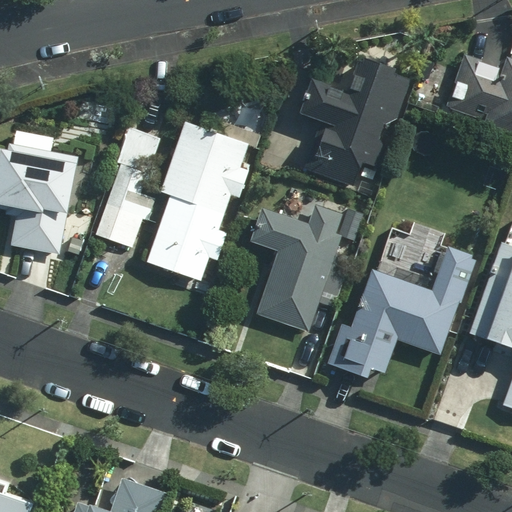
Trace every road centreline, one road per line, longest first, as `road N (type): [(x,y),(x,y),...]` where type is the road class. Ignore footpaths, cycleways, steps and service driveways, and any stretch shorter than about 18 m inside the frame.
road 1 (residential): [(474,511),(0,342)]
road 2 (residential): [(0,44),(204,0)]
